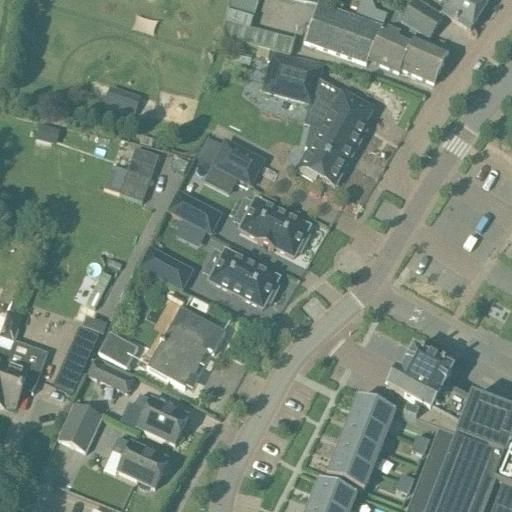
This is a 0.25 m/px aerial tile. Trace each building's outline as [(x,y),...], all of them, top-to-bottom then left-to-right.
[(232,0),(225,42),(293,55),(296,40),(255,32),(261,0),(232,0)] [(447,0),(450,2),(441,16),(470,35),(488,6),(478,0),(447,0)] [(435,17),(417,6),(403,27),(416,36),(429,44),(443,23),(435,17)] [(316,7),(304,47),(365,68),(368,64),(398,77),(400,73),(428,86),(433,88),(448,55),(443,53),(430,47),(414,39),(414,40),(413,43),(382,29),(381,30),(350,19),(316,7)] [(375,14),(371,22),(383,27),(386,18),(375,14)] [(402,27),(398,33),(414,40),(414,39),(416,36),(403,27),(402,27)] [(258,51),(256,60),(268,63),(270,54),(258,51)] [(323,72),(271,57),(262,96),(312,109),(315,100),(332,110),(318,135),(314,133),(310,131),(305,149),(309,152),(296,174),(314,185),(317,181),(334,191),(368,130),(365,128),(374,112),(342,95),(341,96),(323,85),(320,84),(323,72)] [(133,120),(138,103),(110,94),(105,111),(133,120)] [(263,164),(224,145),(212,170),(250,189),(263,164)] [(175,160),(170,171),(183,177),(188,166),(175,160)] [(177,198),(167,217),(210,239),(220,219),(177,198)] [(293,260),(296,254),(300,257),(309,241),(304,238),(307,233),(308,231),(306,230),(257,205),(255,204),(254,206),(253,208),(244,204),(236,221),(244,225),(240,233),(239,235),(241,236),(241,235),(258,244),(257,246),(273,254),(274,252),(291,260),(291,261),(292,262),(293,260)] [(181,295),(191,275),(149,253),(139,273),(181,295)] [(274,289),(276,284),(277,283),(275,282),(233,260),(226,257),(224,256),(223,257),(223,258),(222,260),(214,256),(205,272),(214,276),(210,284),(209,286),(211,287),(211,286),(260,312),(262,313),(263,311),(265,306),(270,308),(278,292),(274,289)] [(114,315),(128,283),(119,279),(104,311),(114,315)] [(168,332),(146,372),(166,384),(183,393),(205,354),(213,358),(224,337),(179,312),(168,332)] [(23,323),(8,317),(0,338),(0,340),(14,346),(23,323)] [(98,358),(125,373),(137,353),(109,337),(98,358)] [(9,357),(0,380),(0,410),(3,411),(3,409),(14,413),(23,387),(34,391),(46,358),(14,346),(10,357),(9,357)] [(0,380),(9,357),(0,353),(0,380)] [(407,511),(511,511),(511,417),(470,401),(469,404),(443,390),(452,374),(412,353),(402,371),(405,373),(402,379),(396,375),(390,385),(387,392),(386,394),(420,412),(417,419),(406,414),(403,422),(437,435),(407,511)] [(132,385),(93,366),(87,379),(126,398),(132,385)] [(181,434),(187,421),(169,413),(139,399),(133,413),(143,417),(136,432),(156,442),(174,450),(174,449),(179,450),(184,447),(186,443),(185,437),(181,434)] [(357,402),(349,422),(386,437),(394,416),(357,402)] [(102,421),(73,408),(56,444),(85,458),(102,421)] [(349,422),(341,442),(379,456),(386,437),(349,422)] [(414,447),(425,452),(428,444),(416,440),(414,447)] [(167,464),(118,442),(111,456),(122,461),(115,476),(137,486),(137,489),(139,492),(143,494),(147,494),(151,492),(153,493),(167,464)] [(341,442),(334,462),(371,476),(379,456),(341,442)] [(414,447),(411,455),(422,459),(425,452),(414,447)] [(334,462),(326,482),(363,496),(371,476),(334,462)] [(398,486),(410,491),(412,483),(401,479),(398,486)] [(310,506),(325,511),(350,511),(355,500),(318,485),(310,506)] [(410,491),(398,486),(396,494),(407,498),(410,491)]
